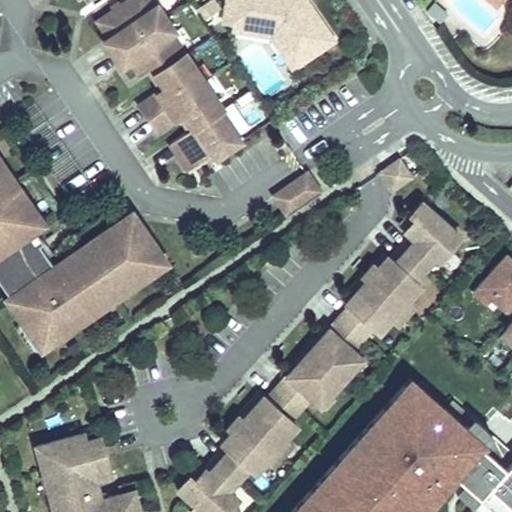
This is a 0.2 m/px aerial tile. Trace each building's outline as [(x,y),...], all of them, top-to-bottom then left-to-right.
[(98,31),(116,57),(125,51),(134,64),(144,57),(156,75),(155,81),(134,95),(152,122),(173,108),(180,109),(186,119),(164,134),(183,161),(207,144),(210,148),(234,132),(214,101),(217,99),(166,23),(169,21),(155,0),(108,0),(93,11),(104,27),(98,31)] [(220,0),(219,7),(273,16),(298,53),(330,32),(307,0),(220,0)] [(273,16),(219,7),(218,12),(229,14),(228,21),(265,28),(287,60),(298,53),(273,16)] [(0,274),(5,282),(2,285),(19,309),(24,306),(39,329),(59,315),(62,320),(88,303),(84,298),(106,283),(109,288),(142,266),(139,261),(161,246),(146,224),(140,228),(126,208),(111,219),(107,214),(74,236),(77,241),(52,258),(49,253),(44,246),(36,233),(40,230),(32,218),(37,214),(24,196),(29,192),(0,148),(0,274)] [(397,151),(383,161),(395,179),(409,170),(397,151)] [(305,172),(272,194),(281,208),(315,185),(305,172)] [(29,192),(24,196),(37,214),(42,211),(29,192)] [(434,210),(416,193),(404,207),(409,211),(399,222),(405,228),(384,251),(382,248),(371,259),(367,255),(346,279),(350,283),(339,294),(342,297),(322,320),(311,331),(307,327),(286,351),(290,355),(279,366),(258,389),(255,386),(245,398),(241,394),(220,418),(224,421),(213,433),(216,435),(195,458),(185,469),(180,465),(168,478),(186,494),(187,494),(198,504),(207,511),(229,489),(219,480),(240,457),(247,463),(257,451),(268,440),(278,429),(289,417),(282,411),(303,389),(312,397),(323,386),(345,361),(355,350),(346,341),(367,319),(373,324),(384,312),(394,301),(404,290),(415,278),(409,272),(430,249),(433,253),(443,241),(454,229),(434,210)] [(129,199),(107,214),(111,219),(126,208),(140,228),(146,224),(129,199)] [(404,207),(394,218),(399,222),(409,211),(404,207)] [(40,230),(36,233),(44,246),(49,242),(40,230)] [(74,236),(49,253),(52,258),(77,241),(74,236)] [(161,246),(139,261),(142,266),(164,251),(161,246)] [(511,260),(501,250),(474,281),(489,294),(511,314),(501,326),(511,335),(511,342),(509,346),(511,348),(511,260)] [(346,279),(335,291),(339,294),(350,283),(346,279)] [(489,294),(474,281),(469,287),(483,300),(489,294)] [(106,283),(84,298),(88,303),(109,288),(106,283)] [(394,301),(401,308),(412,297),(404,290),(394,301)] [(394,301),(384,312),(391,319),(401,308),(394,301)] [(24,306),(19,309),(38,337),(62,320),(59,315),(39,329),(24,306)] [(511,342),(511,335),(501,326),(494,333),(509,346),(511,342)] [(297,511),(406,389),(432,412),(439,404),(405,374),(282,511),(297,511)] [(251,383),(241,394),(245,398),(255,386),(251,383)] [(400,511),(429,480),(443,465),(451,472),(488,430),(468,412),(459,422),(439,404),(432,412),(406,389),(297,511),(400,511)] [(468,412),(448,394),(439,404),(459,422),(468,412)] [(76,419),(32,431),(39,460),(43,459),(47,475),(43,476),(52,511),(137,511),(133,492),(120,495),(116,480),(93,486),(82,489),(80,480),(77,481),(75,470),(88,467),(104,463),(95,426),(91,427),(79,430),(77,420),(76,419)] [(268,440),(275,447),(285,436),(278,429),(268,440)] [(475,493),(511,451),(488,430),(451,472),(475,493)] [(268,440),(257,451),(265,458),(275,447),(268,440)] [(511,511),(511,451),(475,493),(467,502),(478,511),(511,511)] [(190,454),(180,465),(185,469),(195,458),(190,454)] [(88,467),(75,470),(77,481),(80,480),(82,489),(93,486),(88,467)] [(129,477),(116,480),(120,495),(133,492),(129,477)] [(415,511),(438,487),(429,480),(400,511),(415,511)] [(198,504),(187,494),(186,494),(181,501),(192,511),(198,504)]
